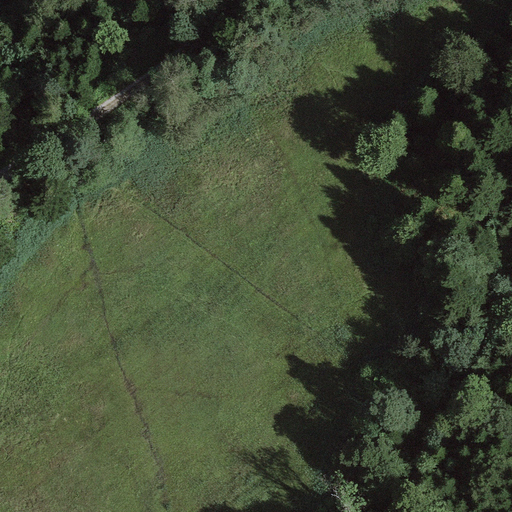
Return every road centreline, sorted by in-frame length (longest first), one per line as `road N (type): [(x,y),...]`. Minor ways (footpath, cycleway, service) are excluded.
road 1 (track): [(257,0),(0,178)]
road 2 (track): [(399,511),(452,398),(511,322)]
